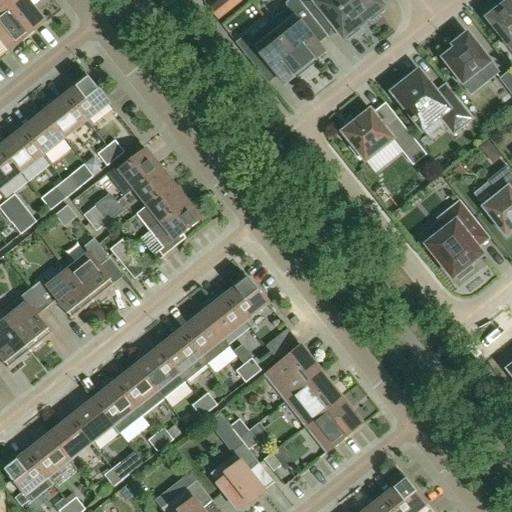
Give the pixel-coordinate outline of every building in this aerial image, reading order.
[(0,39),(10,52),(46,23),(27,0),(21,0),(0,17),(0,39)] [(0,0),(0,17),(21,0),(0,0)] [(218,21),(230,11),(241,2),(239,0),(221,0),(209,10),(218,21)] [(325,54),(309,34),(319,26),(317,25),(301,5),(297,0),(291,0),(286,5),(290,19),(270,25),(270,26),(307,72),(317,64),(316,61),(325,54)] [(363,24),(343,0),(307,0),(301,5),(317,25),(327,17),(344,39),(345,38),(347,41),(360,31),(358,28),(363,24)] [(383,8),(377,0),(343,0),(363,24),(369,19),(372,22),(384,12),(382,9),(383,8)] [(511,2),(510,1),(509,2),(505,2),(496,9),(495,13),(487,20),(511,51),(511,2)] [(307,72),(270,26),(258,44),(246,36),(236,44),(262,77),(271,70),(284,86),(295,78),(298,80),(307,72)] [(455,50),(443,60),(452,72),(452,75),(453,77),(454,80),(456,82),(459,83),(462,84),(463,86),(479,74),(486,84),(499,73),(468,34),(453,47),(455,50)] [(12,60),(0,67),(0,88),(21,75),(12,60)] [(511,71),(500,81),(511,95),(511,71)] [(438,96),(419,73),(409,81),(406,78),(390,91),(414,121),(413,122),(415,125),(416,124),(423,132),(448,111),(462,128),(474,119),(449,87),(438,96)] [(110,104),(86,74),(73,84),(79,92),(69,100),(87,122),(110,104)] [(87,122),(69,100),(60,107),(54,100),(41,110),(47,118),(47,117),(65,139),(87,122)] [(386,130),(371,111),(343,134),(352,146),(349,148),(360,162),(363,160),(366,163),(393,141),(403,154),(417,143),(398,120),(386,130)] [(65,139),(47,117),(47,118),(25,134),(43,157),(65,139)] [(43,157),(25,134),(3,152),(21,174),(43,157)] [(495,148),(488,140),(479,147),(484,153),(490,153),(495,148)] [(108,148),(117,159),(124,153),(115,142),(108,148)] [(117,159),(108,148),(98,155),(107,167),(117,159)] [(124,198),(134,190),(161,169),(147,151),(121,172),(117,167),(107,176),(124,198)] [(0,190),(21,174),(3,152),(0,154),(0,190)] [(511,173),(507,167),(488,182),(495,191),(494,201),(484,209),(506,237),(511,232),(511,173)] [(147,207),(174,186),(161,169),(134,190),(147,207)] [(63,183),(72,194),(80,188),(71,177),(63,183)] [(107,201),(118,195),(112,182),(100,187),(107,201)] [(72,194),(63,183),(56,188),(65,200),(72,194)] [(411,195),(402,184),(391,193),(399,204),(411,195)] [(151,231),(161,224),(187,203),(174,186),(147,207),(138,214),(151,231)] [(182,236),(201,220),(187,203),(161,224),(151,231),(150,232),(164,249),(159,253),(163,258),(185,240),(182,236)] [(470,266),(483,256),(476,248),(487,239),(478,227),(460,204),(439,220),(447,230),(427,246),(453,279),(456,277),(460,282),(474,270),(470,266)] [(84,216),(91,224),(102,215),(95,207),(84,216)] [(19,217),(29,229),(36,223),(27,211),(19,217)] [(67,235),(80,224),(69,211),(56,222),(67,235)] [(108,222),(102,215),(91,224),(97,231),(108,222)] [(21,235),(29,229),(19,217),(12,223),(21,235)] [(115,286),(100,268),(111,260),(95,240),(84,248),(90,255),(69,272),(79,284),(93,303),(115,286)] [(111,250),(117,258),(129,249),(123,241),(111,250)] [(123,266),(135,256),(129,249),(117,258),(123,266)] [(79,284),(69,272),(48,288),(43,281),(32,290),(48,309),(58,301),(73,320),(93,303),(79,284)] [(269,305),(245,275),(232,286),(238,293),(228,301),(246,323),(269,305)] [(52,336),(37,318),(48,309),(32,290),(1,314),(31,353),(52,336)] [(246,323),(228,301),(219,309),(213,301),(200,311),(206,319),(206,318),(224,341),(246,323)] [(31,353),(1,314),(0,314),(0,357),(10,369),(31,353)] [(224,341),(206,318),(206,319),(184,336),(202,358),(209,366),(230,348),(224,341)] [(290,349),(298,342),(289,331),(281,337),(290,349)] [(162,353),(186,383),(208,366),(202,358),(184,336),(162,353)] [(287,402),(323,373),(302,347),(266,376),(287,402)] [(186,383),(162,353),(153,361),(147,353),(134,363),(140,371),(140,370),(164,400),(186,383)] [(261,372),(252,360),(245,365),(254,377),(261,372)] [(247,383),(254,377),(245,365),(238,371),(247,383)] [(164,400),(140,370),(140,371),(119,387),(118,387),(142,417),(164,400)] [(307,427),(343,399),(323,373),(287,402),(307,427)] [(142,417),(118,387),(119,387),(113,379),(100,390),(106,397),(96,405),(114,427),(120,435),(142,417)] [(208,394),(200,401),(209,412),(217,406),(208,394)] [(364,425),(343,399),(307,427),(327,453),(364,425)] [(209,412),(200,401),(193,406),(202,417),(209,412)] [(114,427),(96,405),(74,422),(92,445),(114,427)] [(240,439),(250,431),(240,420),(231,427),(240,439)] [(74,422),(53,439),(52,439),(70,462),(92,445),(74,422)] [(164,429),(156,435),(165,447),(173,440),(164,429)] [(70,462),(52,439),(53,439),(47,431),(34,442),(40,449),(30,457),(53,486),(61,480),(56,473),(70,462)] [(240,439),(244,445),(249,451),(259,443),(250,431),(240,439)] [(165,447),(156,435),(149,441),(158,452),(165,447)] [(251,472),(260,465),(249,451),(244,445),(234,453),(235,455),(210,475),(239,511),(265,491),(251,472)] [(99,455),(81,464),(87,476),(105,467),(99,455)] [(265,461),(275,472),(281,467),(272,455),(265,461)] [(53,486),(30,457),(21,465),(15,457),(2,467),(22,493),(15,499),(22,508),(30,502),(31,503),(53,486)] [(120,464),(112,470),(121,481),(129,475),(120,464)] [(115,487),(121,481),(112,470),(105,476),(115,487)] [(419,511),(427,505),(404,475),(391,486),(397,493),(387,501),(395,511),(419,511)] [(142,492),(135,482),(127,488),(135,498),(142,492)] [(205,511),(204,509),(213,502),(197,482),(187,490),(189,493),(164,511),(205,511)] [(68,505),(74,511),(82,511),(85,510),(76,498),(68,505)] [(395,511),(387,501),(377,509),(371,501),(358,511),(395,511)]
